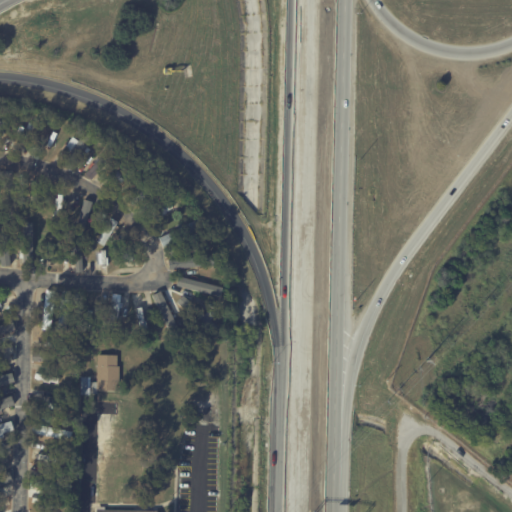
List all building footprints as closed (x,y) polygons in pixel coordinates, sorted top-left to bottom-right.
[(25,113),(23,120),(17,119),(19,111),(25,113)] [(23,155),(15,152),(27,121),(36,125),(23,155)] [(91,142),(70,169),(63,163),(84,137),(91,142)] [(92,179),(86,174),(111,148),(116,154),(92,179)] [(14,183),(18,216),(9,217),(3,171),(12,170),(14,183)] [(65,190),(61,224),(52,223),(56,189),(65,190)] [(145,220),(179,199),(183,205),(149,227),(145,220)] [(93,203),(83,235),(74,233),(84,200),(93,203)] [(119,222),(105,246),(97,241),(111,217),(119,222)] [(204,227),(163,246),(159,238),(200,218),(204,227)] [(33,266),(24,266),(24,220),(33,220),(33,266)] [(0,264),(8,265),(9,233),(0,232),(0,264)] [(102,272),(102,263),(98,263),(98,260),(101,260),(101,252),(108,252),(109,272),(102,272)] [(214,256),(167,257),(168,267),(215,266),(214,256)] [(225,288),(178,274),(176,284),(222,298),(225,288)] [(53,291),(48,331),(39,330),(44,290),(53,291)] [(169,334),(178,330),(161,290),(152,294),(169,334)] [(143,299),(151,334),(142,336),(133,295),(142,293),(143,299)] [(120,295),(118,319),(109,319),(111,294),(120,295)] [(99,303),(103,304),(102,312),(95,311),(92,336),(83,336),(88,295),(96,295),(95,303),(99,303)] [(0,300),(14,296),(17,305),(0,310),(0,300)] [(218,326),(211,333),(177,303),(184,296),(218,326)] [(13,330),(4,333),(5,337),(0,338),(0,325),(11,322),(13,330)] [(15,353),(0,358),(0,348),(12,344),(15,353)] [(116,355),(116,366),(118,366),(117,385),(115,384),(115,390),(95,390),(96,355),(116,355)] [(95,393),(95,396),(79,395),(79,379),(88,379),(88,384),(95,384),(95,393)] [(13,404),(0,408),(0,399),(11,396),(13,404)] [(44,401),(67,406),(66,414),(33,407),(34,399),(44,401)] [(13,430),(0,433),(0,423),(10,421),(13,430)] [(70,432),(68,442),(29,433),(31,424),(70,432)] [(31,487),(30,487),(31,480),(38,481),(38,475),(47,476),(46,482),(70,485),(69,493),(31,487)]
